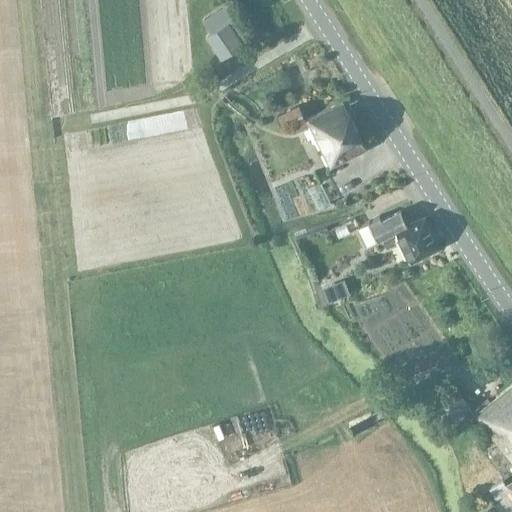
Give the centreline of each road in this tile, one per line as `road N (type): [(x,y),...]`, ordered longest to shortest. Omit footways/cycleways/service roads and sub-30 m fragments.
road 1 (tertiary): [(307,0),(511,315)]
road 2 (track): [(87,120),(200,98),(322,23)]
